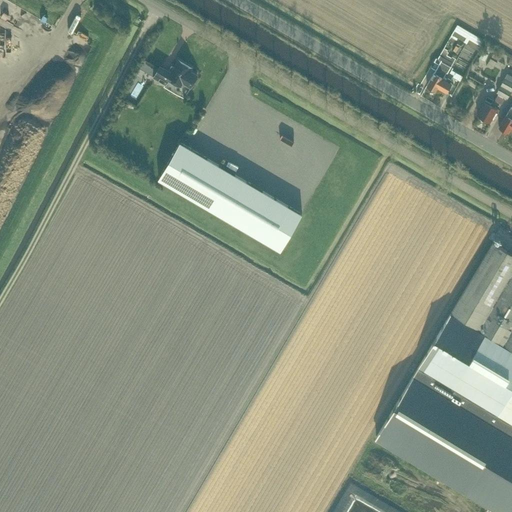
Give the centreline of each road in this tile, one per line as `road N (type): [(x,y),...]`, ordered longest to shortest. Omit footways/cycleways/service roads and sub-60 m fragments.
road 1 (unclassified): [(511,213),(148,0)]
road 2 (track): [(0,299),(158,5)]
road 3 (unclassified): [(511,156),(240,0)]
